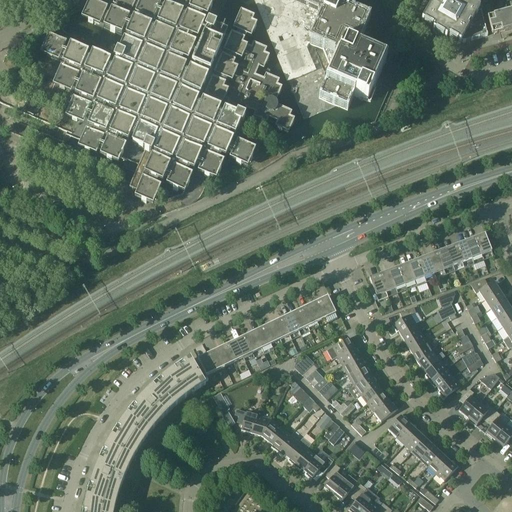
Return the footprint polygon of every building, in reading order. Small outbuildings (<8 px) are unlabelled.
[(268,60),(268,59),(264,57),(265,52),(264,51),(265,50),(260,48),(259,49),(246,43),(248,38),(250,39),(253,33),(254,34),(256,29),(255,28),(256,27),(257,23),(257,22),(252,20),(252,19),(240,14),(232,32),(237,35),(236,38),(231,36),(229,41),(225,39),(227,34),(216,29),(216,28),(211,26),(215,16),(214,16),(215,12),(217,13),(217,12),(221,14),(226,0),(115,0),(113,7),(114,8),(113,11),(111,11),(109,16),(106,14),(108,9),(89,1),(81,20),(100,28),(102,23),(105,24),(103,29),(122,37),(124,32),(127,34),(125,39),(130,41),(128,44),(124,42),(121,49),(108,43),(105,50),(116,55),(113,62),(120,65),(119,66),(114,64),(112,69),(109,68),(111,63),(92,55),(90,60),(86,58),(89,53),(70,45),(68,50),(64,49),(67,44),(48,36),(40,54),(59,62),(61,57),(64,59),(62,64),(67,66),(66,69),(61,67),(53,86),(71,94),(73,89),(77,90),(75,95),(80,97),(78,101),(73,99),(65,117),(84,125),(86,120),(89,122),(87,127),(92,129),(91,132),(86,130),(78,149),(96,157),(98,152),(102,153),(100,158),(118,166),(126,148),(121,146),(123,142),(128,144),(130,140),(133,141),(131,146),(143,151),(142,153),(151,156),(153,150),(155,151),(153,155),(158,157),(157,161),(152,159),(144,177),(149,179),(147,183),(142,181),(134,199),(153,207),(161,189),(156,186),(157,183),(162,185),(165,180),(168,182),(166,187),(184,195),(192,176),(187,174),(189,171),(194,173),(196,168),(199,169),(197,174),(216,182),(224,164),(219,161),(220,158),(225,160),(228,155),(231,157),(229,162),(247,170),(255,151),(237,143),(235,148),(231,147),(233,142),(228,139),(230,136),(235,138),(240,126),(242,127),(245,119),(239,116),(239,114),(244,116),(247,111),(255,115),(253,120),(266,126),(268,121),(277,124),(275,129),(288,135),(294,122),(289,120),(291,115),(289,115),(290,114),(285,111),(284,112),(279,110),(277,106),(275,102),(278,96),(279,97),(281,92),(280,91),(281,90),(276,88),(278,84),(277,83),(277,82),(272,80),(272,81),(266,78),(263,71),(265,65),(266,65),(268,60)] [(252,0),(263,25),(272,50),(286,84),(316,72),(307,49),(309,45),(314,47),(323,51),(331,72),(318,100),(347,113),(354,98),(370,104),(375,92),(372,91),(373,90),(374,90),(386,62),(360,50),(361,48),(359,46),(370,21),(344,9),(345,7),(342,6),(344,0),(252,0)] [(433,0),(432,1),(432,2),(434,3),(431,8),(430,7),(428,7),(429,8),(421,22),(424,23),(424,24),(431,29),(432,28),(434,29),(433,31),(436,33),(435,34),(443,38),(443,37),(446,39),(447,37),(449,38),(449,39),(456,43),(457,42),(460,44),(461,42),(463,43),(487,37),(481,12),(478,11),(479,9),(477,8),(477,7),(470,2),(469,3),(467,2),(468,0),(467,0),(433,0)] [(511,30),(511,28),(508,12),(487,18),(492,36),(511,30)] [(475,241),(481,257),(491,253),(484,235),(478,238),(479,240),(475,241)] [(483,262),(481,257),(475,241),(472,243),(471,241),(465,243),(474,266),(483,262)] [(464,269),(474,266),(465,243),(459,245),(460,247),(456,249),(462,264),(464,269)] [(453,268),(462,264),(456,249),(453,250),(452,248),(446,250),(453,268)] [(441,255),(437,256),(443,272),(453,268),(446,250),(440,253),(441,255)] [(433,256),(427,258),(434,275),(436,281),(445,277),(443,272),(437,256),(434,257),(433,256)] [(424,279),(434,275),(427,258),(421,260),(422,262),(418,263),(424,279)] [(426,284),(424,279),(418,263),(414,265),(414,263),(408,265),(415,283),(416,288),(426,284)] [(415,283),(408,265),(402,267),(403,269),(399,271),(405,287),(415,283)] [(395,290),(405,287),(399,271),(395,272),(394,270),(389,273),(395,290)] [(384,277),(380,278),(386,294),(395,290),(389,273),(383,275),(384,277)] [(388,299),(386,294),(380,278),(376,280),(375,277),(369,280),(378,303),(388,299)] [(484,302),(499,292),(493,283),(478,293),(484,302)] [(453,293),(438,298),(442,310),(451,306),(455,296),(453,292),(453,293)] [(505,301),(499,292),(484,302),(490,311),(505,301)] [(327,298),(318,302),(326,320),(336,315),(327,298)] [(511,311),(505,301),(490,311),(496,320),(511,311)] [(317,324),(326,320),(318,302),(309,307),(317,324)] [(456,315),(454,311),(451,306),(442,310),(438,313),(440,318),(442,322),(449,318),(454,316),(456,315)] [(308,328),(317,324),(309,307),(299,311),(308,328)] [(400,336),(416,326),(410,317),(416,315),(414,309),(400,314),(402,321),(392,327),(396,334),(398,333),(400,336)] [(298,333),(308,328),(299,311),(290,316),(298,333)] [(511,323),(511,311),(496,320),(502,329),(511,323)] [(289,337),(298,333),(290,316),(281,320),(289,337)] [(280,342),(289,337),(281,320),(272,325),(280,342)] [(511,323),(502,329),(508,338),(511,335),(511,323)] [(272,325),(262,329),(271,346),(280,342),(272,325)] [(416,326),(400,336),(406,345),(422,335),(416,326)] [(272,348),(271,346),(262,329),(253,333),(261,351),(262,353),(272,348)] [(253,333),(244,338),(252,355),(261,351),(253,333)] [(406,345),(412,355),(428,345),(422,335),(406,345)] [(511,335),(508,338),(503,342),(509,351),(511,349),(511,335)] [(253,357),(252,355),(244,338),(235,342),(243,360),(244,362),(253,357)] [(331,362),(337,358),(353,349),(348,340),(326,352),(331,362)] [(234,364),(243,360),(235,342),(225,347),(234,364)] [(473,348),(470,343),(457,350),(459,355),(473,348)] [(412,355),(417,364),(433,353),(428,345),(412,355)] [(224,368),(234,364),(225,347),(216,351),(224,368)] [(353,349),(337,358),(343,368),(361,357),(357,351),(355,352),(353,349)] [(216,351),(207,356),(215,373),(224,368),(216,351)] [(417,364),(424,373),(439,361),(445,357),(442,353),(436,358),(433,353),(417,364)] [(206,377),(215,373),(207,356),(197,360),(198,362),(206,377)] [(343,368),(348,377),(364,368),(363,366),(365,364),(361,357),(343,368)] [(194,393),(205,386),(202,380),(206,377),(198,362),(193,365),(191,361),(184,365),(175,372),(162,381),(153,388),(147,394),(144,395),(142,396),(141,398),(140,400),(139,403),(135,407),(128,416),(120,427),(118,428),(116,430),(114,432),(114,433),(112,435),(112,438),(112,440),(105,452),(100,462),(98,468),(96,469),(94,471),(93,474),(93,476),(93,479),(94,479),(91,487),(88,497),(84,511),(113,511),(114,510),(117,501),(117,499),(120,489),(124,480),(128,471),(131,465),(133,460),(136,462),(137,460),(138,457),(139,455),(140,452),(141,450),(143,448),(145,446),(146,444),(148,442),(150,440),(147,438),(153,431),(155,429),(161,421),(168,414),(175,408),(177,406),(184,400),(187,398),(194,393)] [(446,370),(439,361),(424,373),(426,376),(424,377),(429,383),(446,370)] [(483,366),(480,361),(467,368),(470,374),(483,366)] [(263,366),(266,371),(271,368),(268,363),(263,366)] [(313,366),(302,377),(306,381),(317,370),(313,366)] [(366,371),(364,368),(348,377),(354,388),(372,376),(368,369),(366,371)] [(453,379),(446,370),(429,383),(434,390),(436,388),(438,391),(453,379)] [(286,377),(274,374),(270,373),(269,379),(273,380),(272,381),(277,386),(286,377)] [(491,391),(500,380),(494,375),(479,381),(491,391)] [(376,382),(372,376),(354,388),(361,397),(376,386),(374,384),(376,382)] [(460,388),(453,379),(438,391),(440,393),(438,394),(443,401),(460,388)] [(314,380),(310,385),(314,389),(318,385),(314,380)] [(329,382),(318,393),(322,397),(333,386),(329,382)] [(382,395),(376,386),(361,397),(367,406),(382,395)] [(301,406),(309,398),(301,389),(293,397),(301,406)] [(459,412),(467,419),(479,405),(471,398),(473,395),(469,391),(459,402),(461,400),(466,404),(459,412)] [(213,399),(222,414),(227,411),(229,410),(220,395),(213,399)] [(389,403),(382,395),(367,406),(374,415),(389,403)] [(314,403),(309,398),(301,406),(309,414),(312,410),(317,406),(314,403)] [(391,406),(389,403),(374,415),(381,424),(398,411),(393,404),(391,406)] [(351,405),(340,416),(344,420),(355,409),(351,405)] [(484,409),(479,405),(467,419),(469,421),(468,422),(475,428),(483,418),(488,422),(496,413),(487,405),(484,409)] [(500,416),(496,413),(488,422),(492,426),(484,436),(491,441),(493,440),(493,441),(505,426),(497,420),(500,416)] [(241,432),(252,435),(257,417),(246,414),(241,432)] [(325,430),(331,421),(329,418),(325,415),(316,427),(323,432),(325,430)] [(271,421),(257,417),(252,435),(262,438),(271,421)] [(388,431),(396,439),(410,423),(405,418),(403,420),(400,418),(388,431)] [(282,430),(271,421),(262,438),(270,445),(282,430)] [(331,421),(325,430),(330,434),(337,426),(332,422),(331,421)] [(359,427),(355,423),(351,427),(362,438),(366,434),(359,427)] [(403,446),(417,432),(415,431),(416,429),(410,423),(396,439),(403,446)] [(511,441),(511,431),(505,426),(493,441),(503,449),(510,440),(511,441)] [(291,437),(282,430),(270,445),(272,447),(271,449),(277,454),(291,437)] [(339,430),(328,442),(334,447),(344,434),(339,430)] [(424,440),(417,432),(403,446),(411,453),(424,440)] [(299,444),(291,437),(277,454),(283,459),(285,457),(287,459),(299,444)] [(288,462),(294,467),(307,451),(311,446),(303,439),(299,444),(287,459),(289,460),(288,462)] [(424,440),(411,453),(419,461),(432,447),(424,440)] [(353,444),(347,452),(360,463),(366,454),(353,444)] [(432,447),(419,461),(428,468),(440,455),(432,447)] [(382,455),(375,448),(371,452),(382,463),(386,459),(382,455)] [(307,451),(294,467),(300,472),(301,470),(304,472),(316,458),(307,451)] [(440,455),(428,468),(435,476),(448,462),(440,455)] [(324,464),(316,458),(304,472),(306,474),(304,476),(311,481),(318,472),(323,476),(332,464),(328,460),(324,464)] [(448,462),(435,476),(444,483),(458,468),(452,462),(450,464),(448,462)] [(333,496),(344,481),(336,475),(340,470),(335,466),(326,478),(330,481),(324,489),(333,496)] [(361,487),(357,483),(348,476),(344,481),(333,496),(341,503),(347,496),(352,499),(361,487)] [(361,487),(352,499),(356,502),(348,511),(362,511),(375,496),(367,490),(366,491),(361,487)] [(423,496),(435,506),(439,502),(427,492),(424,489),(419,494),(423,496)] [(375,496),(362,511),(384,511),(387,508),(383,504),(379,509),(375,506),(380,500),(375,496)] [(427,511),(430,511),(433,509),(421,499),(418,504),(427,511)]
